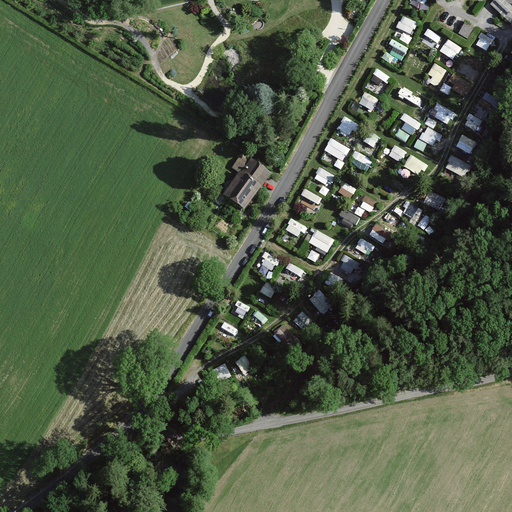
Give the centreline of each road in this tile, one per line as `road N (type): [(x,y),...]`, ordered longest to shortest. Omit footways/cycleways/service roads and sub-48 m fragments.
road 1 (residential): [(384,0),(265,220),(134,422)]
road 2 (residential): [(511,373),(219,435),(171,438),(134,422)]
road 3 (track): [(60,0),(141,34),(158,71),(182,87),(200,79),(226,34),(213,0)]
road 4 (residential): [(134,422),(20,511)]
